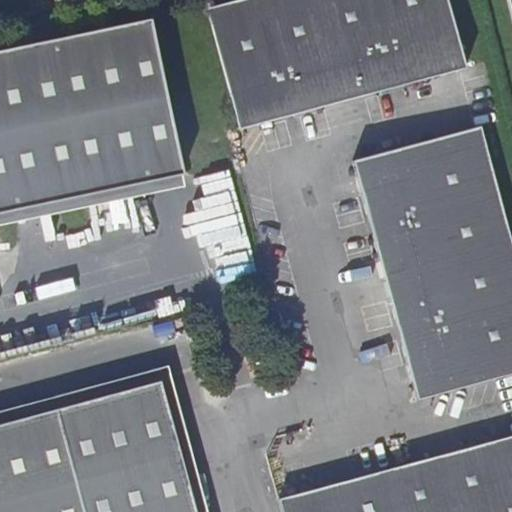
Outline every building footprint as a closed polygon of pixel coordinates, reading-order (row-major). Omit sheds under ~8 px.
[(239,135),(462,71),(441,0),(258,0),(204,16),(239,135)] [(511,0),(502,0),(511,40),(511,0)] [(143,25),(0,56),(0,219),(177,181),(143,25)] [(511,375),(511,257),(476,131),(355,165),(422,402),(511,375)] [(214,226),(220,278),(252,273),(246,222),(214,226)] [(210,511),(169,373),(0,420),(0,431),(161,386),(197,511),(210,511)] [(0,511),(197,511),(161,386),(0,431),(0,511)] [(278,511),(511,511),(511,437),(276,504),(278,511)]
